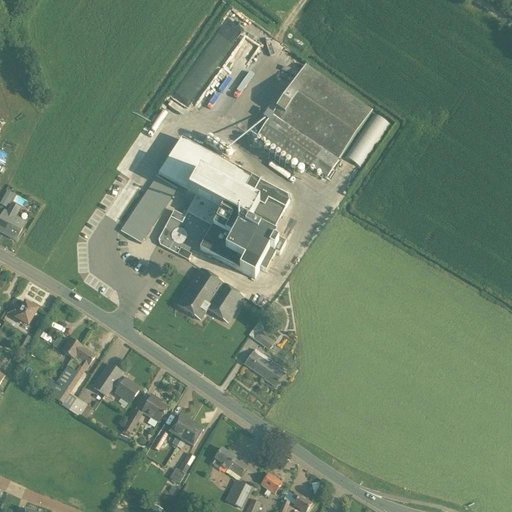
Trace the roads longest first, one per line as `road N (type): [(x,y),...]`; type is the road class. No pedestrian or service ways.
road 1 (unknown): [(128,311),(152,277),(167,270),(197,267),(267,281),(306,209),(305,195),(224,132),(180,121),(108,233),(108,255)]
road 2 (secondary): [(383,505),(0,256)]
